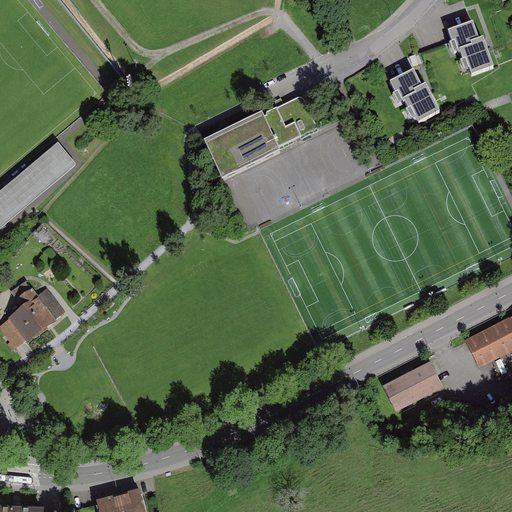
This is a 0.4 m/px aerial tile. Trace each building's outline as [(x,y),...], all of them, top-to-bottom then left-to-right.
[(478,27),(456,35),(464,57),(468,55),(477,79),(501,70),(490,41),(484,44),(478,27)] [(413,74),(391,85),(401,106),(405,104),(409,112),(406,114),(411,122),(416,119),(419,126),(440,114),(428,92),(425,88),(422,90),(413,74)] [(307,101),(211,146),(228,181),(323,136),(307,101)] [(0,228),(76,165),(59,145),(0,194),(0,228)] [(26,310),(1,329),(17,351),(51,325),(64,315),(48,294),(38,301),(26,285),(13,294),(26,310)] [(511,321),(470,342),(484,371),(511,357),(511,321)] [(448,388),(435,363),(381,390),(394,415),(448,388)] [(148,511),(143,492),(101,503),(103,511),(148,511)]
